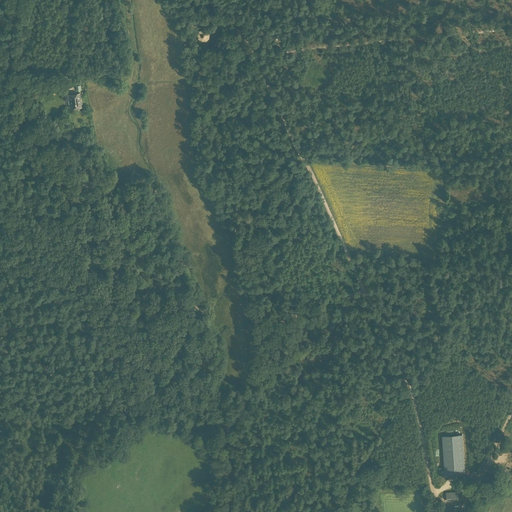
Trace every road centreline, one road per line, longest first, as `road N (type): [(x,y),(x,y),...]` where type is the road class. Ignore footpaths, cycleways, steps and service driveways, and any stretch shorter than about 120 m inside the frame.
road 1 (track): [(254,56),(511,30)]
road 2 (track): [(302,159),(511,174)]
road 3 (track): [(302,159),(230,0)]
road 4 (track): [(363,289),(302,159)]
road 5 (track): [(0,79),(101,73),(125,81)]
road 6 (track): [(436,511),(412,394)]
